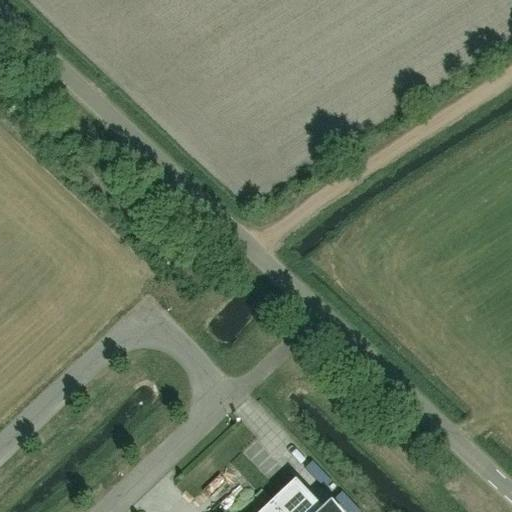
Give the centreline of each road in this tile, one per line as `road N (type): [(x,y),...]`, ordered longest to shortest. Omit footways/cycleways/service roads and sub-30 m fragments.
road 1 (unclassified): [(318,313),(0,11)]
road 2 (track): [(249,248),(511,74)]
road 3 (unclassified): [(0,449),(129,335),(166,336),(225,400)]
road 4 (unclassified): [(511,495),(318,313)]
road 5 (unclassified): [(225,400),(105,511)]
road 6 (unclassified): [(225,400),(318,313)]
